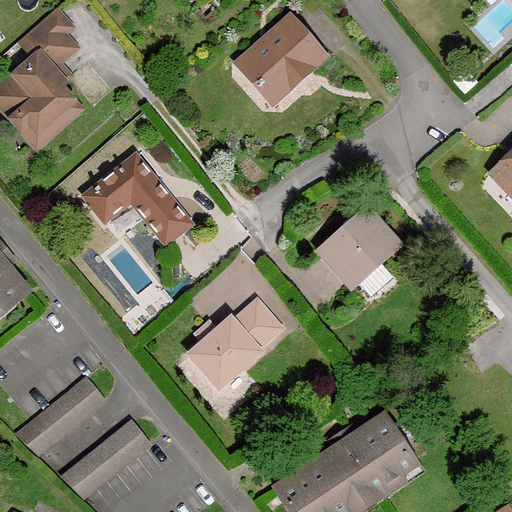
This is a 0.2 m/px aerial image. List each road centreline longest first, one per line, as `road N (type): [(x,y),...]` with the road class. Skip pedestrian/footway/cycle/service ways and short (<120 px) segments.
road 1 (unknown): [(264,216),(91,13)]
road 2 (residential): [(379,131),(383,153),(511,306)]
road 3 (residential): [(363,0),(419,80),(414,98),(379,131)]
road 4 (residential): [(379,131),(270,206)]
